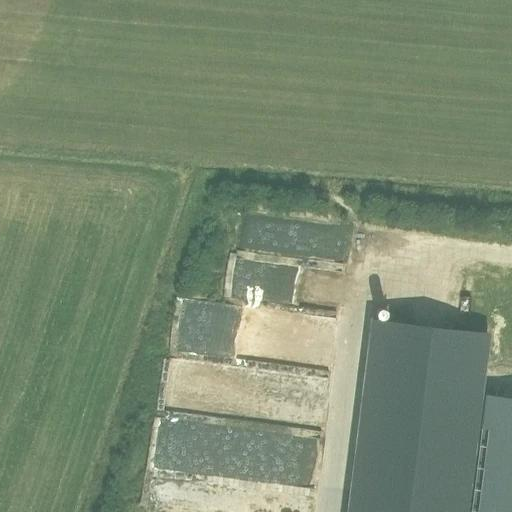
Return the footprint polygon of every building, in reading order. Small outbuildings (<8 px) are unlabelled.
[(270,252),(272,217),(255,217),(254,252),(270,252)] [(466,511),(490,333),(371,318),(346,511),(466,511)] [(278,414),(279,395),(271,395),(269,424),(277,424),(278,414)] [(319,448),(285,453),(289,472),(322,467),(319,448)] [(287,489),(286,497),(315,502),(316,494),(287,489)]
